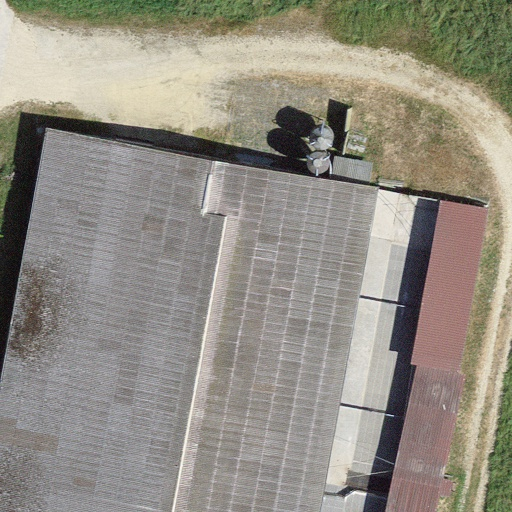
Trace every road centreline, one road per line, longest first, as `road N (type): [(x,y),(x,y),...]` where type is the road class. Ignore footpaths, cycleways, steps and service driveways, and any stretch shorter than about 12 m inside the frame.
road 1 (track): [(0,59),(296,46),(339,0)]
road 2 (track): [(469,511),(511,208)]
road 3 (track): [(511,200),(464,88),(296,46)]
